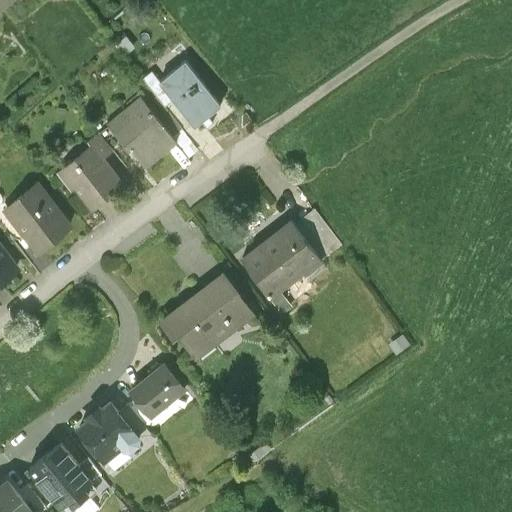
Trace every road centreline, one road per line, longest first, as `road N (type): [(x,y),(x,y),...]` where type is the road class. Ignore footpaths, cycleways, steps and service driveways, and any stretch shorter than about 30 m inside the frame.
road 1 (residential): [(78,262),(135,323),(118,382),(32,453)]
road 2 (residential): [(78,262),(271,124)]
road 3 (track): [(473,0),(271,124)]
